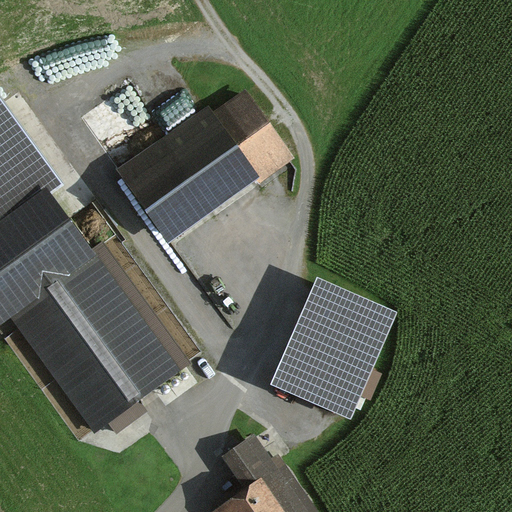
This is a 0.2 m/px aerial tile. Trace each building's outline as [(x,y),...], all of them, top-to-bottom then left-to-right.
[(208,107),(115,171),(168,247),(295,159),(246,90),(213,113),(208,107)] [(0,96),(0,221),(2,223),(46,192),(49,196),(64,185),(1,96),(0,96)] [(94,435),(192,365),(104,242),(89,252),(49,196),(46,192),(2,223),(0,224),(0,327),(11,320),(94,435)] [(398,315),(318,280),(271,387),(351,422),(362,398),(371,402),(383,375),(374,371),(398,315)] [(208,511),(309,511),(260,438),(226,461),(244,487),(208,511)]
